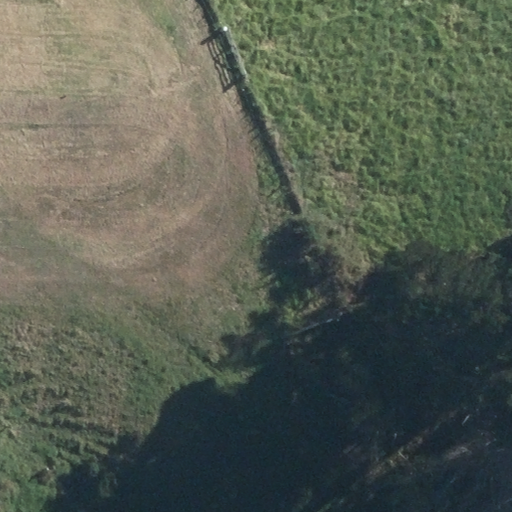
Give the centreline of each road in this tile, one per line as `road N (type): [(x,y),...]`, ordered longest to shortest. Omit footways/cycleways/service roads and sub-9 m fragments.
road 1 (track): [(0,228),(226,359),(376,511)]
road 2 (unknown): [(403,0),(303,120),(33,267)]
